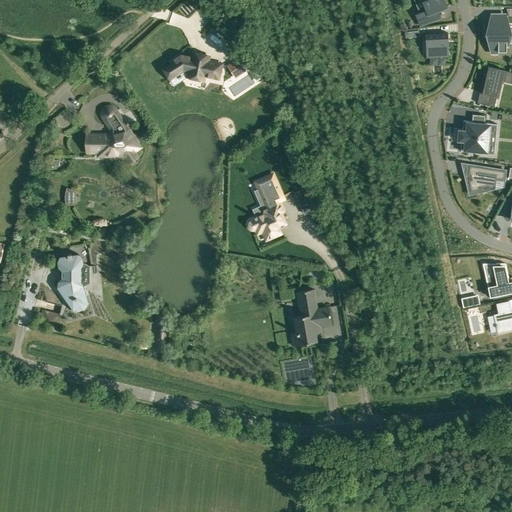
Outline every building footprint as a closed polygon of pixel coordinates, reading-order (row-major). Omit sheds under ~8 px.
[(426,11),(419,14),(416,15),(420,25),(431,21),(429,14),(438,10),(446,7),(443,0),(418,0),(421,5),(424,4),(426,11)] [(497,52),(506,52),(506,43),(508,43),(508,42),(511,34),(511,33),(506,33),(506,26),(506,25),(506,22),(506,16),(494,16),(493,25),(491,25),(488,25),(488,26),(491,26),(491,33),(486,33),(486,34),(488,42),(488,43),(489,43),(491,51),(497,51),(497,52)] [(425,34),(426,52),(434,51),(434,55),(447,55),(446,34),(447,33),(425,34)] [(187,76),(204,80),(205,75),(218,78),(222,64),(208,61),(209,56),(192,52),(191,57),(181,55),(170,61),(172,64),(164,69),(170,79),(184,71),(188,71),(187,76)] [(245,69),(243,66),(238,59),(228,66),(234,76),(245,69)] [(496,98),(499,86),(500,87),(502,80),(504,81),(506,72),(507,71),(504,71),(505,70),(488,66),(488,67),(485,66),(483,76),(486,77),(482,92),(491,94),(489,106),(494,107),(496,98)] [(140,147),(115,110),(114,109),(113,108),(112,107),(111,107),(109,107),(108,107),(107,107),(106,107),(104,108),(104,109),(103,110),(102,111),(102,113),(102,114),(102,115),(103,116),(103,117),(115,135),(87,135),(87,152),(98,152),(98,155),(108,156),(108,152),(121,152),(128,162),(137,156),(133,151),(140,147)] [(486,154),(489,123),(484,123),(472,121),(463,120),(463,122),(464,122),(463,128),(462,131),(461,131),(461,134),(461,135),(460,137),(460,138),(460,140),(461,140),(460,151),(486,154)] [(292,148),(286,151),(294,168),(299,165),(292,148)] [(470,192),(481,189),(481,187),(487,185),(488,188),(492,187),(492,186),(495,186),(496,179),(504,180),(505,170),(468,165),(469,166),(467,174),(470,175),(471,179),(467,180),(470,192)] [(283,212),(279,201),(279,200),(269,204),(270,207),(263,210),(265,213),(256,216),(256,215),(254,216),(254,217),(251,219),(250,219),(249,220),(248,221),(248,222),(247,223),(247,224),(248,226),(248,227),(249,228),(250,228),(251,229),(252,229),(253,230),(254,230),(255,229),(257,234),(262,232),(266,240),(281,234),(278,227),(286,223),(281,213),(283,212)] [(67,301),(68,302),(72,307),(72,308),(75,311),(79,310),(83,309),(86,305),(88,303),(86,299),(86,298),(82,286),(80,282),(80,267),(81,267),(82,263),(81,257),(78,254),(72,255),(71,254),(67,254),(68,256),(66,256),(65,255),(59,256),(57,261),(57,265),(58,264),(59,267),(62,271),(61,271),(61,272),(62,272),(62,276),(62,277),(61,277),(62,277),(62,278),(59,282),(58,284),(57,284),(57,287),(61,294),(62,293),(65,298),(68,301),(67,301)] [(505,263),(490,263),(492,275),(487,276),(489,283),(490,287),(488,287),(491,297),(492,296),(492,299),(510,296),(509,293),(511,292),(511,282),(507,283),(503,264),(505,264),(505,263)] [(317,308),(313,289),(297,292),(301,316),(294,317),(296,332),(294,333),(295,334),(298,334),(300,343),(296,344),(296,345),(316,341),(315,333),(321,332),(320,325),(331,323),(328,306),(317,308)] [(469,297),(471,306),(479,304),(477,296),(469,297)] [(511,310),(510,311),(508,301),(497,304),(499,314),(494,315),(496,324),(495,324),(496,327),(497,327),(498,332),(511,329),(511,310)] [(158,324),(159,316),(152,315),(151,323),(158,324)] [(158,335),(156,351),(165,352),(168,330),(165,329),(164,336),(158,335)]
